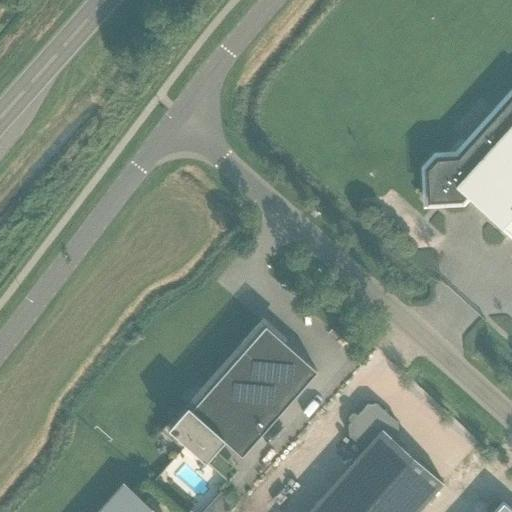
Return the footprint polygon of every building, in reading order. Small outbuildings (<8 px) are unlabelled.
[(468,195),(511,235),(511,92),(456,154),(436,155),(424,168),(425,185),(431,190),(427,194),(435,202),(440,198),(445,203),(462,202),(468,195)] [(167,428),(228,481),(229,480),(210,463),(219,453),(215,449),(223,439),(241,455),(316,370),(265,325),(191,408),(187,405),(167,428)] [(415,511),(443,482),(393,437),(398,431),(398,423),(376,403),(367,404),(348,426),(348,435),(364,449),(308,511),(415,511)] [(154,511),(124,484),(99,511),(154,511)] [(493,511),(511,511),(511,510),(503,502),(493,511)]
